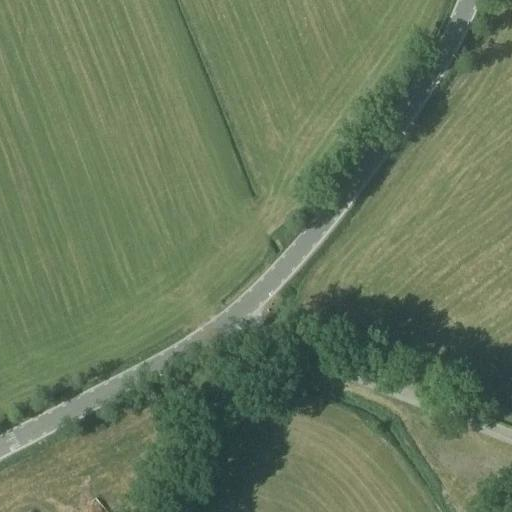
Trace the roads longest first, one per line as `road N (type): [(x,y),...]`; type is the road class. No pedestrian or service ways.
road 1 (unclassified): [(235,322),(356,186),(445,53),(466,0)]
road 2 (unclassified): [(511,431),(235,322)]
road 3 (unclassified): [(0,450),(235,322)]
road 4 (track): [(164,511),(235,322)]
